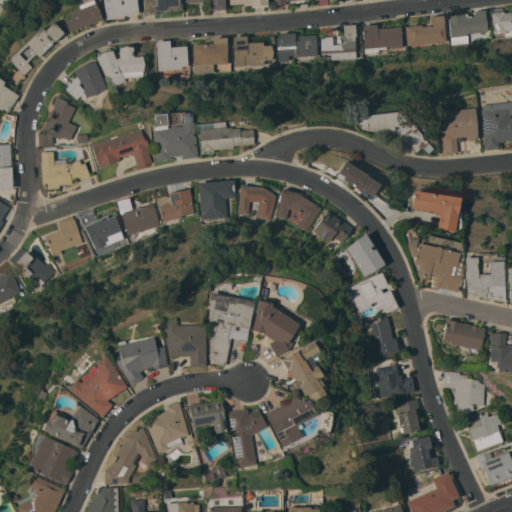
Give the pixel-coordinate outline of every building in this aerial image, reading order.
[(98,13),(100,19),(67,31),(64,21),(69,19),(67,13),(78,9),(77,5),(89,0),(92,0),(93,3),(94,2),(96,7),(98,6),(100,13),(98,13)] [(135,0),(137,13),(122,15),(122,17),(104,19),(101,0),(135,0)] [(180,0),(181,10),(162,12),(161,11),(155,11),(155,14),(144,14),(144,15),(143,15),(142,15),(141,0),(180,0)] [(223,0),(224,9),(209,10),(208,0),(202,0),(202,1),(185,2),(184,0),(223,0)] [(503,13),(511,11),(511,30),(505,31),(505,33),(493,34),(490,12),(491,12),(491,9),(501,7),(502,11),(503,11),(503,13)] [(486,31),(467,33),(468,43),(451,45),(448,21),(447,21),(447,16),(466,13),(467,16),(473,15),(473,11),(484,10),(486,31)] [(407,46),(404,27),(421,25),(421,27),(424,26),(423,26),(429,25),(428,17),(442,15),(445,41),(407,46)] [(7,59),(40,27),(43,30),(52,22),(62,32),(53,41),(52,40),(50,42),(51,43),(37,57),(34,53),(25,62),(30,67),(22,75),(7,59)] [(376,28),(399,26),(401,47),(391,48),(390,46),(386,46),(386,49),(378,50),(378,52),(364,53),(362,34),(361,34),(361,31),(362,30),(361,25),(376,24),(376,28)] [(319,37),(332,37),(332,45),(339,44),(339,36),(343,36),(342,26),(354,25),(355,36),(353,36),(355,58),(321,60),(319,37)] [(294,33),(298,33),(298,36),(315,35),(316,55),(294,57),(294,55),(288,55),(288,61),(278,61),(276,38),(279,37),(279,34),(294,33)] [(232,37),(246,36),(246,43),(262,42),(263,45),(270,45),(272,52),(271,60),(263,60),(263,64),(234,66),(232,37)] [(192,44),(212,43),(212,38),(226,37),(227,63),(213,63),(213,70),(214,70),(214,72),(210,72),(210,73),(193,74),(192,44)] [(155,42),(169,41),(169,47),(185,46),(188,73),(180,73),(180,69),(157,71),(155,42)] [(99,65),(95,57),(97,56),(96,53),(101,50),(102,49),(108,48),(109,51),(111,50),(115,59),(119,57),(118,48),(125,46),(132,47),(132,57),(141,56),(143,64),(142,71),(142,80),(135,81),(134,77),(133,77),(133,80),(123,82),(109,88),(99,65)] [(105,88),(85,98),(82,92),(75,99),(64,89),(75,76),(73,70),(93,61),(105,88)] [(0,79),(3,82),(1,85),(17,95),(6,111),(1,108),(0,110),(0,79)] [(53,106),(51,105),(55,96),(65,101),(65,103),(73,108),(66,122),(75,126),(68,140),(60,136),(58,139),(51,135),(52,144),(37,145),(36,132),(42,132),(42,131),(41,130),(53,106)] [(510,102),(511,114),(508,115),(509,118),(511,117),(511,140),(497,142),(497,148),(483,150),(479,110),(481,109),(480,105),(510,102)] [(473,108),(476,139),(465,140),(465,136),(455,138),(456,151),(454,152),(446,153),(446,152),(441,153),(439,134),(440,134),(440,128),(442,128),(441,111),(473,108)] [(196,157),(180,159),(180,155),(169,157),(169,159),(155,161),(155,156),(152,130),(153,129),(152,124),(153,114),(165,113),(166,125),(165,125),(166,128),(183,126),(183,123),(184,123),(182,113),(190,112),(191,122),(192,122),(196,157)] [(357,116),(400,112),(425,141),(415,152),(390,133),(357,130),(357,116)] [(200,154),(198,131),(196,131),(195,123),(223,121),(224,128),(230,127),(230,128),(238,128),(238,130),(251,129),(252,144),(232,145),(232,148),(229,148),(217,149),(212,149),(212,151),(212,153),(210,153),(207,153),(205,153),(202,153),(202,154),(200,154)] [(139,129),(141,136),(143,135),(147,147),(146,148),(151,162),(136,167),(131,152),(118,157),(119,160),(98,167),(91,145),(139,129)] [(75,135),(85,134),(86,142),(76,143),(75,135)] [(0,188),(0,144),(8,143),(12,188),(0,188)] [(84,162),(89,176),(76,181),(74,178),(71,179),(72,184),(68,184),(63,184),(58,185),(58,188),(46,189),(46,183),(42,183),(39,152),(52,151),(52,160),(64,159),(64,163),(69,162),(78,159),(80,164),(84,162)] [(357,169),(358,168),(369,175),(368,176),(379,183),(379,184),(379,185),(372,196),(359,188),(358,189),(342,180),(344,177),(337,173),(344,161),(357,169)] [(197,183),(233,180),(235,197),(224,198),(226,217),(200,219),(197,183)] [(262,186),(275,195),(269,220),(254,216),(257,202),(248,201),(247,214),(237,213),(239,185),(262,186)] [(162,222),(158,206),(170,203),(168,193),(188,188),(191,200),(190,201),(193,212),(179,216),(180,218),(162,222)] [(300,193),(299,195),(320,208),(305,231),(296,225),(302,215),(294,210),(287,208),(285,219),(274,216),(281,188),(300,193)] [(412,190),(459,197),(456,211),(459,211),(460,229),(454,228),(454,231),(436,227),(437,226),(436,224),(437,216),(438,215),(439,213),(434,212),(434,211),(409,208),(412,190)] [(120,213),(119,214),(116,202),(128,198),(131,208),(152,203),(159,225),(127,235),(120,213)] [(0,201),(8,207),(0,220),(3,221),(0,225),(0,201)] [(94,214),(100,212),(102,217),(106,215),(108,218),(114,215),(120,230),(119,231),(123,238),(120,246),(100,254),(94,249),(83,228),(81,225),(82,224),(81,222),(80,222),(76,214),(92,208),(92,210),(94,214)] [(341,243),(332,236),(328,242),(312,230),(326,210),(336,218),(337,217),(352,228),(341,243)] [(72,219),(73,219),(82,243),(59,250),(60,253),(52,256),(45,235),(60,230),(57,221),(58,221),(58,220),(71,215),(72,217),(72,219)] [(383,264),(362,275),(350,256),(349,257),(344,250),(345,249),(344,248),(363,233),(383,264)] [(434,287),(436,275),(428,273),(428,277),(423,276),(421,276),(421,275),(416,274),(418,264),(412,263),(413,257),(410,256),(406,244),(416,247),(417,242),(434,246),(435,246),(437,246),(438,247),(439,247),(441,248),(446,249),(449,249),(449,250),(458,252),(456,261),(460,262),(460,276),(459,276),(459,278),(460,278),(458,286),(457,286),(455,292),(434,287)] [(9,260),(20,247),(27,253),(29,251),(44,265),(46,263),(54,270),(38,287),(9,260)] [(487,273),(487,261),(501,261),(502,301),(464,293),(463,257),(475,256),(476,277),(477,277),(477,274),(487,273)] [(0,272),(9,269),(20,291),(9,297),(9,298),(0,302),(0,272)] [(345,288),(380,272),(386,283),(388,282),(392,289),(389,290),(396,305),(380,312),(376,303),(358,311),(353,301),(351,301),(345,288)] [(257,287),(264,288),(264,291),(262,298),(255,296),(256,291),(257,287)] [(251,301),(247,323),(244,340),(227,337),(222,365),(207,362),(206,322),(207,320),(206,320),(206,301),(205,301),(205,298),(206,298),(207,292),(251,301)] [(297,324),(286,340),(290,343),(286,349),(286,350),(273,357),(266,342),(270,340),(260,333),(261,332),(259,332),(258,332),(255,332),(255,331),(253,331),(254,331),(250,330),(255,300),(269,302),(269,306),(297,324)] [(377,355),(369,320),(386,316),(391,338),(394,337),(398,350),(377,355)] [(203,366),(187,366),(187,356),(167,356),(160,322),(173,319),(174,325),(202,324),(203,366)] [(477,351),(475,353),(473,354),(471,353),(469,351),(469,349),(468,348),(447,343),(448,341),(441,340),(443,327),(442,327),(443,324),(444,324),(444,322),(443,322),(444,319),(468,324),(468,325),(477,327),(477,326),(482,327),(477,351)] [(511,371),(495,371),(496,367),(493,367),(493,361),(487,361),(488,349),(487,348),(487,333),(492,333),(492,332),(502,333),(502,344),(509,345),(508,349),(511,349),(511,371)] [(137,372),(140,377),(137,379),(132,383),(132,382),(129,384),(114,362),(118,358),(115,342),(122,340),(123,343),(151,337),(153,348),(161,346),(165,366),(160,367),(159,367),(159,368),(155,369),(155,368),(153,368),(149,369),(149,367),(143,368),(137,372)] [(311,361),(320,375),(317,378),(321,385),(319,386),(323,394),(312,401),(309,397),(307,398),(305,394),(302,395),(297,387),(294,389),(289,381),(292,379),(286,370),(286,371),(279,360),(290,352),(291,353),(296,350),(297,351),(298,350),(298,349),(311,341),(317,350),(313,352),(314,353),(310,356),(312,360),(311,361)] [(125,386),(105,400),(111,404),(101,417),(66,389),(74,379),(79,382),(97,369),(93,362),(104,355),(125,386)] [(413,391),(379,396),(375,368),(396,365),(397,375),(400,374),(400,379),(410,377),(413,391)] [(442,386),(443,371),(458,372),(458,374),(466,375),(466,378),(470,378),(470,379),(476,380),(480,383),(483,384),(481,406),(470,405),(472,409),(457,415),(453,403),(454,387),(442,386)] [(40,390),(45,392),(45,394),(42,399),(36,397),(40,390)] [(301,422),(301,423),(300,423),(300,422),(294,425),(300,436),(280,446),(263,414),(293,397),(310,403),(315,414),(301,422)] [(418,409),(415,410),(420,430),(412,432),(412,431),(402,434),(400,425),(398,425),(393,404),(416,398),(418,409)] [(190,427),(186,404),(198,402),(198,403),(219,399),(224,431),(214,433),(212,423),(190,427)] [(186,435),(178,437),(180,442),(166,448),(157,452),(142,420),(165,409),(164,405),(177,401),(186,435)] [(41,430),(46,419),(47,419),(51,410),(61,415),(61,417),(65,419),(67,420),(78,405),(97,419),(80,448),(41,430)] [(252,453),(253,453),(255,465),(249,466),(249,465),(234,467),(225,412),(227,412),(227,411),(242,409),(245,409),(245,414),(255,409),(264,426),(248,435),(252,453)] [(479,412),(480,415),(485,413),(487,417),(496,413),(499,423),(495,424),(498,430),(499,430),(500,431),(498,432),(502,441),(476,451),(463,418),(479,412)] [(127,483),(104,483),(104,468),(107,468),(124,439),(123,436),(141,428),(154,458),(143,463),(139,454),(133,464),(134,465),(127,477),(127,483)] [(78,451),(77,454),(76,454),(73,460),(71,459),(67,468),(71,470),(70,472),(71,473),(66,483),(65,483),(64,485),(53,480),(49,479),(50,478),(47,477),(43,475),(29,468),(30,466),(28,465),(42,435),(78,451)] [(433,457),(436,456),(438,465),(413,470),(408,448),(415,446),(414,439),(428,436),(433,457)] [(482,467),(479,468),(475,457),(488,451),(490,457),(506,451),(511,468),(511,476),(488,485),(482,467)] [(458,496),(451,500),(453,505),(438,511),(407,511),(410,511),(406,501),(435,488),(431,479),(446,472),(458,496)] [(16,511),(14,507),(31,497),(34,489),(26,486),(32,474),(64,489),(53,511),(16,511)] [(84,511),(93,492),(95,493),(97,487),(116,487),(116,511),(84,511)] [(157,511),(129,511),(129,500),(143,499),(144,511),(157,511)] [(165,511),(166,511),(166,502),(174,502),(193,502),(193,503),(198,503),(198,511),(165,511)]
